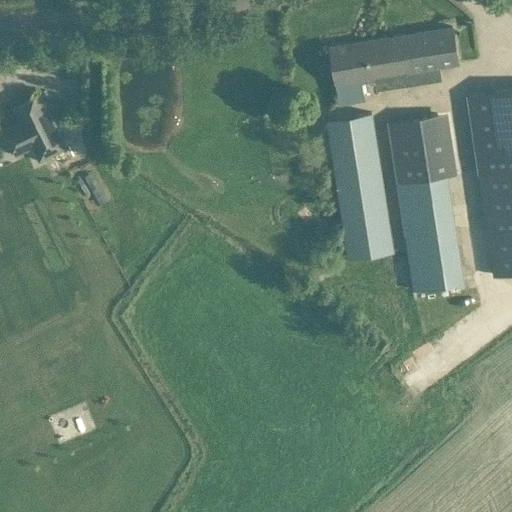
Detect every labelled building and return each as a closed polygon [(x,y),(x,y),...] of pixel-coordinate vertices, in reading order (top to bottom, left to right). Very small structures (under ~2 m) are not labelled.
[(372,75),(409,69),(459,61),(453,25),(367,39),(372,75)] [(360,77),(372,75),(367,39),(329,45),(335,81),(339,104),(364,99),(360,77)] [(511,87),(470,94),(497,275),(511,272),(511,87)] [(68,147),(41,93),(12,106),(19,120),(3,128),(14,155),(32,147),(39,161),(68,147)] [(371,112),(327,119),(349,257),(393,250),(371,112)] [(439,113),(387,121),(413,289),(465,281),(439,113)]
